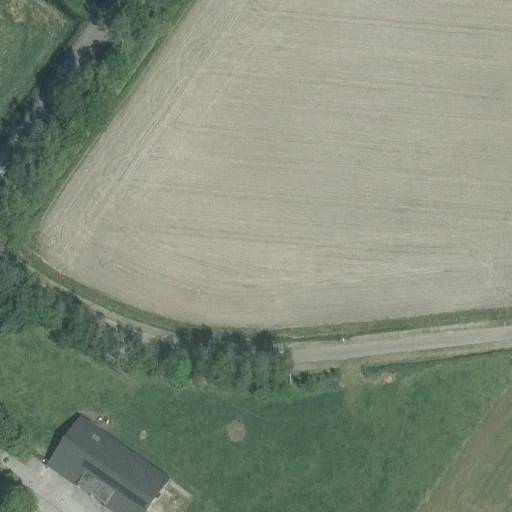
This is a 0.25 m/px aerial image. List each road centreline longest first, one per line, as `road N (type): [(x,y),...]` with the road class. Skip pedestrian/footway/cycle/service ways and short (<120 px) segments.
road 1 (unclassified): [(511,333),(298,358),(218,355),(139,338),(60,303),(0,263)]
road 2 (tertiary): [(124,0),(0,176)]
